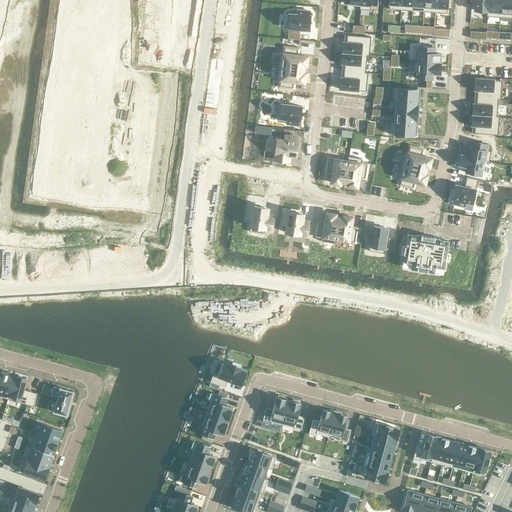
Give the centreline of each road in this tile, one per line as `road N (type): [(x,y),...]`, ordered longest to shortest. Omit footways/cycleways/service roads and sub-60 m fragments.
road 1 (residential): [(325,0),(306,197),(434,213),(461,0)]
road 2 (residential): [(212,511),(257,379),(411,418)]
road 3 (track): [(213,0),(175,281)]
road 4 (unknown): [(278,286),(356,295),(496,329)]
road 5 (residential): [(112,0),(87,198)]
road 6 (unknown): [(278,325),(449,366)]
road 7 (unknown): [(175,281),(278,286),(278,325)]
road 8 (residential): [(91,380),(49,511)]
